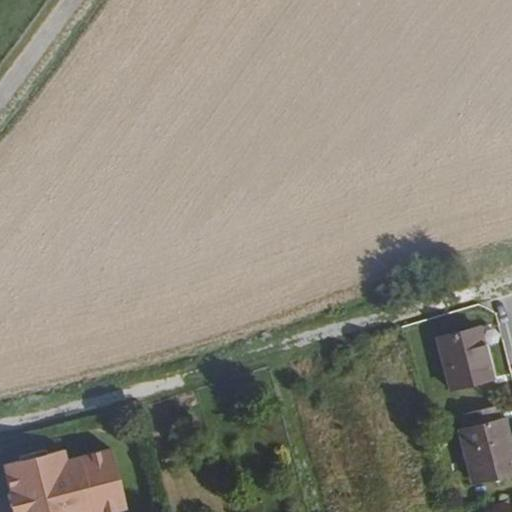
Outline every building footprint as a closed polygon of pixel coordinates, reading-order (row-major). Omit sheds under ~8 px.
[(442,377),(484,365),(473,316),(430,326),(442,377)] [(458,417),(453,418),(465,469),(507,459),(494,408),(492,408),(489,394),(456,402),(458,417)] [(449,404),(453,418),(458,417),(456,402),(449,404)] [(17,508),(14,509),(14,511),(90,511),(121,504),(108,445),(63,456),(61,446),(1,460),(9,490),(13,489),(17,508)] [(10,509),(14,509),(17,508),(13,489),(9,490),(5,491),(7,500),(10,509)] [(473,496),(476,511),(505,504),(501,489),(473,496)] [(511,511),(511,501),(505,504),(476,511),(475,511),(511,511)]
